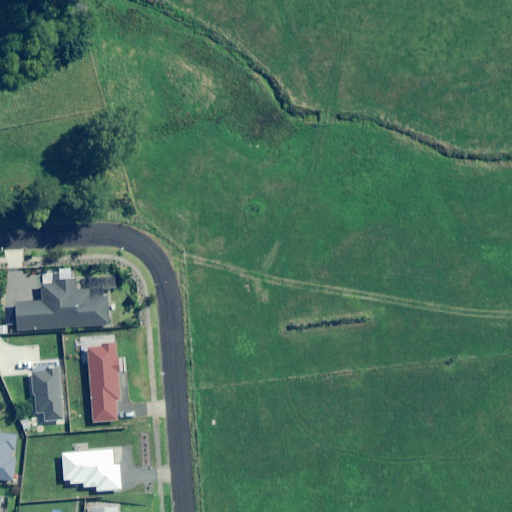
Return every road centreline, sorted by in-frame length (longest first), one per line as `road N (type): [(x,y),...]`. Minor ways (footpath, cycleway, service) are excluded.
road 1 (residential): [(186,511),(170,300),(148,251)]
road 2 (residential): [(0,240),(98,235),(148,251)]
